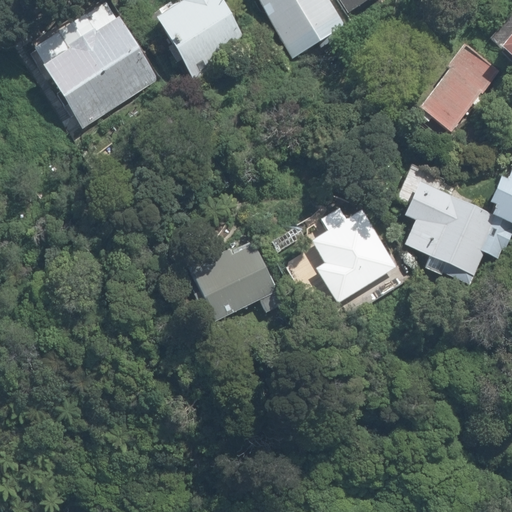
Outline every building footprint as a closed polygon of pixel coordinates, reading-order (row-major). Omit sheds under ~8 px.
[(251,48),(224,0),(186,0),(153,20),(195,80),(251,48)] [(343,15),(332,0),(258,0),(291,53),(343,15)] [(364,0),(343,0),(349,9),(364,0)] [(160,81),(123,17),(42,64),(80,128),(160,81)] [(511,19),(484,54),(511,78),(511,19)] [(490,72),(458,46),(408,110),(442,135),(490,72)] [(511,183),(490,175),(474,214),(511,229),(511,183)] [(481,223),(406,187),(390,220),(400,226),(390,251),(461,281),(471,257),(486,263),(490,254),(496,255),(501,238),(480,231),(481,223)] [(384,272),(345,204),(309,226),(312,238),(300,244),(309,270),(302,276),(328,305),(384,272)] [(268,311),(241,252),(177,279),(205,331),(248,308),(254,320),(268,311)]
